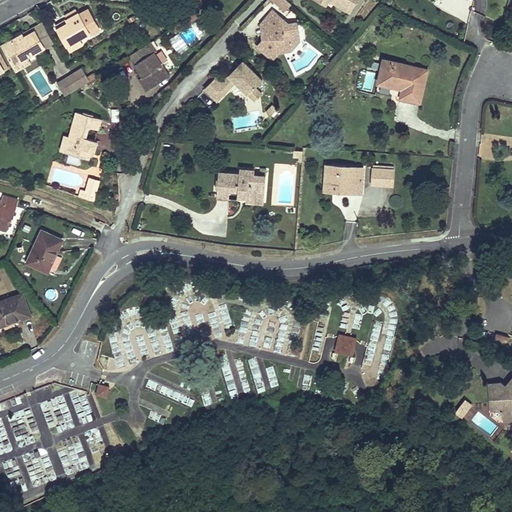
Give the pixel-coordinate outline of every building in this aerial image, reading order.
[(288,0),(269,0),(284,11),(291,2),(288,0)] [(322,0),(323,0),(334,0),(333,3),(349,13),(357,0),(322,0)] [(287,20),(274,9),(264,20),(275,30),(273,33),(271,31),(264,39),(256,48),(271,61),(277,53),(283,46),(291,46),(298,38),(295,24),(287,20)] [(76,10),(65,16),(68,20),(79,14),(76,10)] [(69,22),(58,29),(68,46),(87,35),(82,28),(85,26),(79,14),(68,20),(69,22)] [(68,20),(57,26),(58,29),(69,22),(68,20)] [(275,30),(264,20),(262,23),(264,39),(271,31),(273,33),(275,30)] [(189,45),(205,32),(199,24),(182,36),(189,45)] [(33,28),(22,34),(24,37),(35,31),(33,28)] [(22,34),(12,40),(2,46),(16,72),(29,64),(25,58),(20,61),(16,53),(21,51),(25,58),(44,47),(35,31),(24,37),(22,34)] [(180,32),(171,37),(179,53),(189,47),(180,32)] [(299,42),(298,38),(291,46),(283,46),(277,53),(290,52),(299,42)] [(142,76),(149,88),(169,76),(167,75),(154,54),(158,51),(151,41),(129,55),(142,76)] [(21,51),(16,53),(20,61),(25,58),(21,51)] [(411,63),(386,57),(384,69),(381,69),(379,83),(401,88),(423,93),(427,71),(411,66),(411,63)] [(264,79),(244,60),(240,64),(242,66),(239,69),(237,67),(223,81),(217,76),(206,87),(218,100),(237,81),(249,93),(256,86),(264,79)] [(81,68),(63,78),(71,91),(89,80),(81,68)] [(149,88),(142,76),(138,78),(146,90),(149,88)] [(57,82),(64,95),(71,91),(63,78),(57,82)] [(263,93),(256,86),(249,93),(256,100),(263,93)] [(419,102),(423,93),(401,88),(399,96),(419,102)] [(274,104),(269,108),(274,113),(278,108),(274,104)] [(282,121),(294,111),(289,105),(277,116),(282,121)] [(109,108),(109,118),(119,118),(120,109),(109,108)] [(63,152),(83,158),(86,149),(90,150),(93,151),(96,141),(85,137),(88,129),(91,128),(97,130),(100,120),(91,117),(92,115),(82,112),(82,114),(75,112),(68,137),(63,152)] [(63,135),(58,151),(63,152),(68,137),(63,135)] [(363,168),(327,166),(324,191),(352,193),(353,190),(361,191),(363,168)] [(247,192),(247,196),(265,198),(266,175),(255,174),(255,169),(241,168),(241,172),(221,171),(220,178),(218,178),(217,188),(219,189),(218,197),(229,198),(230,189),(231,188),(232,187),(234,189),(239,189),(239,191),(247,192)] [(394,170),(373,169),(373,185),(393,186),(394,170)] [(98,182),(88,178),(84,192),(95,195),(98,182)] [(95,195),(84,192),(77,190),(75,197),(92,203),(95,195)] [(62,239),(42,229),(27,261),(36,265),(38,261),(50,267),(62,239)] [(38,261),(36,265),(48,270),(50,267),(38,261)] [(23,294),(0,302),(0,321),(2,326),(31,316),(23,294)] [(359,328),(361,315),(355,314),(353,327),(359,328)] [(259,345),(269,349),(279,324),(269,321),(259,345)] [(337,332),(332,351),(351,356),(356,337),(337,332)] [(99,355),(96,365),(108,368),(111,359),(99,355)] [(273,366),(265,368),(270,387),(277,385),(273,366)] [(233,383),(227,385),(232,397),(237,395),(233,383)] [(100,385),(97,394),(107,397),(109,392),(104,390),(105,386),(100,385)] [(493,402),(493,416),(499,415),(506,421),(506,426),(511,426),(511,386),(508,391),(510,393),(503,403),(493,402)] [(192,404),(194,399),(162,387),(160,392),(192,404)] [(504,389),(494,388),(493,402),(503,403),(510,393),(508,391),(504,389)] [(204,404),(211,402),(208,393),(201,395),(204,404)] [(462,417),(472,403),(463,397),(453,411),(462,417)] [(55,407),(57,417),(67,416),(65,406),(55,407)] [(57,449),(65,467),(72,464),(75,471),(90,465),(79,440),(57,449)] [(52,472),(48,455),(31,458),(35,476),(52,472)]
